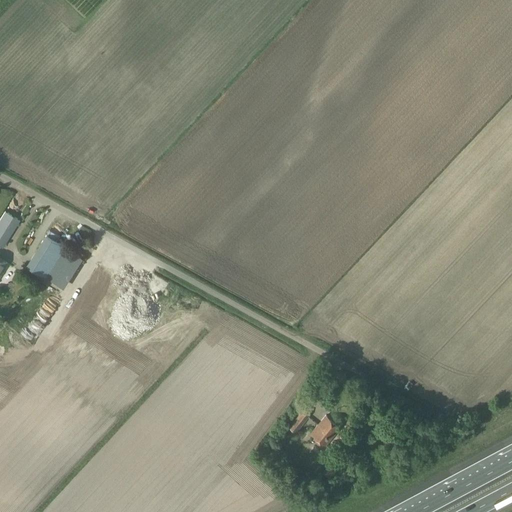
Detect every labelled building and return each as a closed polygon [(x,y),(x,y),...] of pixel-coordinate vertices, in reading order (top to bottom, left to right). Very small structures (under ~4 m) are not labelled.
[(20,220),(5,211),(0,218),(0,246),(3,248),(20,220)] [(47,278),(66,247),(46,234),(27,265),(47,278)] [(0,276),(8,263),(0,258),(0,276)] [(97,266),(59,326),(118,363),(156,303),(97,266)] [(296,432),(311,414),(303,409),(289,427),(296,432)] [(326,445),(341,427),(326,415),(311,432),(326,445)] [(338,468),(330,462),(322,471),(330,478),(338,468)]
